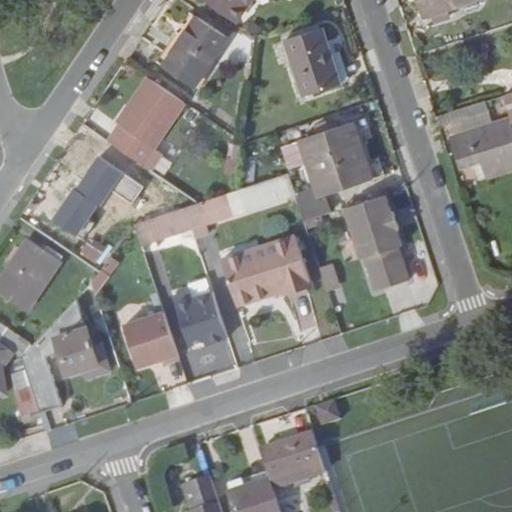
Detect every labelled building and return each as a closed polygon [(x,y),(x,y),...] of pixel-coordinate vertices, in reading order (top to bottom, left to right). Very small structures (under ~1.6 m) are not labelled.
[(260,0),(222,0),(248,18),(260,0)] [(431,0),(437,14),(481,0),(420,0),(421,0),(431,0)] [(203,84),(239,34),(207,11),(172,63),(203,84)] [(316,92),(352,80),(334,24),(297,36),(316,92)] [(176,148),(167,142),(197,99),(162,74),(161,74),(129,119),(133,121),(123,136),(164,164),(176,148)] [(494,97),(455,110),(463,134),(502,120),(494,97)] [(381,136),(375,117),(362,121),(369,140),(381,136)] [(511,151),(511,117),(502,120),(511,151)] [(463,134),(472,162),(481,159),(491,155),(498,173),(511,168),(511,151),(502,120),(463,134)] [(328,194),(380,177),(393,173),(387,155),(375,159),(369,140),(362,121),(310,137),(328,194)] [(125,169),(133,159),(109,144),(72,197),(92,212),(123,167),(125,169)] [(481,159),(487,177),(498,173),(491,155),(481,159)] [(249,186),(257,211),(307,194),(299,171),(249,186)] [(223,231),(221,222),(257,211),(249,186),(214,198),(198,204),(205,227),(208,236),(223,231)] [(355,205),(371,255),(374,254),(385,286),(419,275),(409,243),(411,242),(405,224),(407,223),(402,208),(401,209),(395,191),(355,205)] [(310,204),(315,218),(342,209),(338,196),(310,204)] [(147,220),(155,244),(205,227),(198,204),(147,220)] [(323,286),(307,233),(268,246),(284,294),(291,292),(293,296),(323,286)] [(9,285),(40,306),(74,258),(42,236),(9,285)] [(95,263),(106,248),(90,236),(78,251),(95,263)] [(231,257),(247,305),(284,294),(268,246),(231,257)] [(202,286),(185,292),(201,341),(216,336),(217,341),(240,333),(225,288),(205,295),(202,286)] [(81,375),(113,365),(90,295),(35,352),(53,407),(74,401),(61,356),(73,353),(81,375)] [(191,355),(176,308),(136,321),(149,363),(174,355),(176,360),(191,355)] [(36,350),(44,339),(22,323),(15,334),(36,350)] [(33,381),(25,358),(31,349),(0,328),(0,411),(18,384),(22,383),(23,384),(33,381)] [(333,424),(354,417),(348,397),(327,404),(333,424)] [(284,479),(295,475),(315,468),(336,462),(326,432),(274,449),(281,469),(284,479)] [(298,484),(318,477),(315,468),(295,475),(298,484)] [(247,511),(294,511),(284,479),(281,469),(238,483),(247,511)] [(198,510),(198,511),(236,511),(224,474),(195,484),(204,509),(198,510)]
